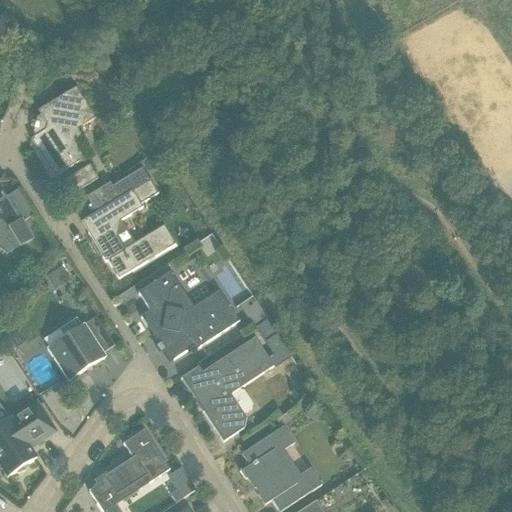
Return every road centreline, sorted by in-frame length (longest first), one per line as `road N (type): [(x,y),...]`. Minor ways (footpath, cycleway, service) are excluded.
road 1 (residential): [(41,511),(116,403),(138,395)]
road 2 (residential): [(138,395),(156,402),(234,511)]
